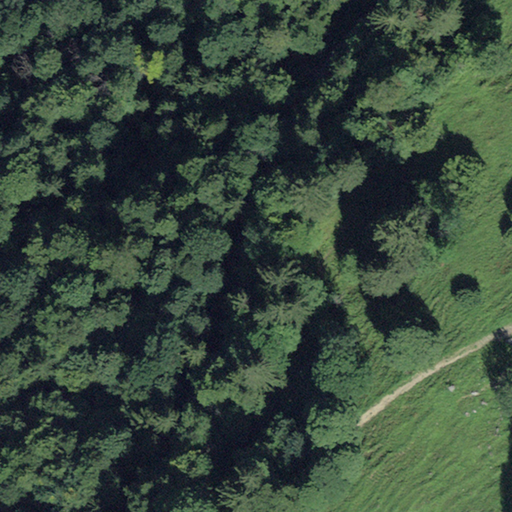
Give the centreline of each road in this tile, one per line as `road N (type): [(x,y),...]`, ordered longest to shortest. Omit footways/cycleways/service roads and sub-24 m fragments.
road 1 (track): [(132,511),(184,447),(247,256),(326,78),(399,0)]
road 2 (track): [(269,511),(402,388),(511,334)]
